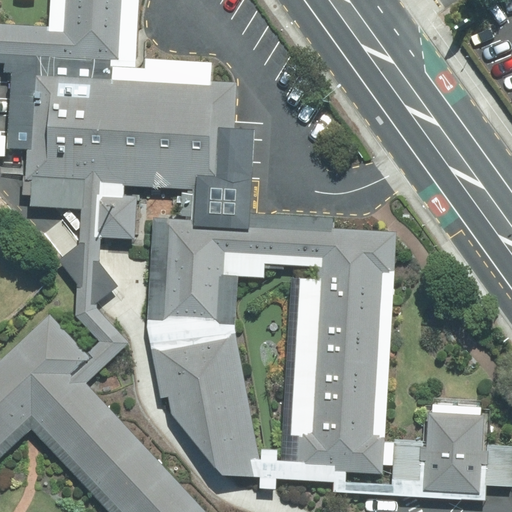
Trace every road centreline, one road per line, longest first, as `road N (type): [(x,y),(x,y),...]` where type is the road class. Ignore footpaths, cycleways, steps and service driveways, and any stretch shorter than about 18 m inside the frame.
road 1 (secondary): [(511,286),(306,0)]
road 2 (secondary): [(364,0),(511,206)]
